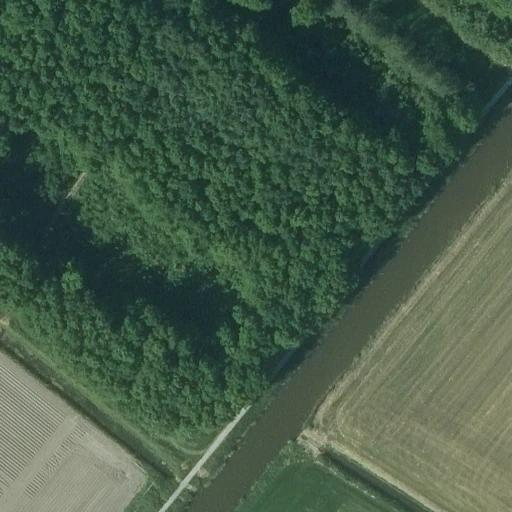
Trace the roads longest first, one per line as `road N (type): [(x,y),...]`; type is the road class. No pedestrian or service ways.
road 1 (track): [(14,329),(53,217),(159,85),(232,31),(301,0)]
road 2 (track): [(14,329),(189,476)]
